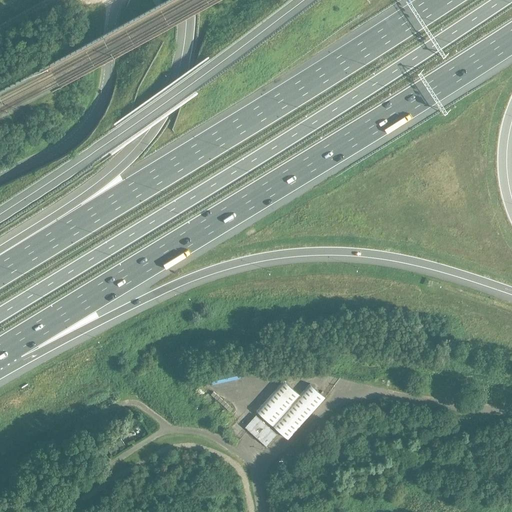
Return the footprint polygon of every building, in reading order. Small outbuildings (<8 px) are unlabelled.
[(274,426),(302,396),(284,381),(258,411),(274,426)] [(302,396),(274,426),(290,440),(327,398),(312,385),(302,396)] [(204,394),(194,397),(196,404),(206,402),(204,394)] [(221,415),(216,411),(212,416),(217,420),(221,415)] [(257,416),(246,428),(268,447),(278,435),(257,416)] [(109,450),(112,455),(127,446),(123,440),(109,450)]
